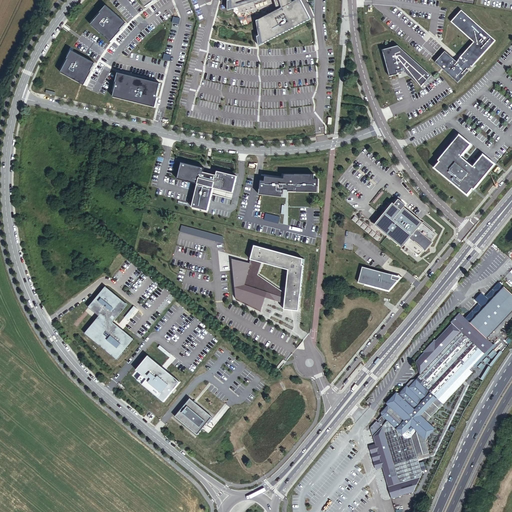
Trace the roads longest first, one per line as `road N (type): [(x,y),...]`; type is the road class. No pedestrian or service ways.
road 1 (unclassified): [(18,97),(5,161),(6,215),(29,296),(69,360),(207,481)]
road 2 (secondary): [(271,510),(511,207)]
road 3 (unclassified): [(385,127),(421,183),(467,230),(327,395)]
road 4 (unclassified): [(18,97),(227,147),(334,144)]
road 5 (secondary): [(511,194),(333,409)]
road 6 (trunk): [(511,365),(438,511)]
road 7 (trunk): [(451,511),(511,394)]
road 8 (secondary): [(333,409),(285,469),(250,496)]
